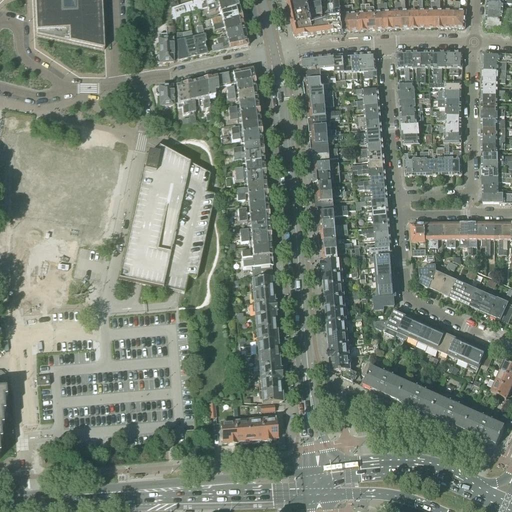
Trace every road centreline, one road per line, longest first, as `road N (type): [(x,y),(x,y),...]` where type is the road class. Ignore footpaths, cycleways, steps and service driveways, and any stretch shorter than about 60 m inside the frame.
road 1 (tertiary): [(309,408),(274,53)]
road 2 (residential): [(396,197),(471,195),(473,42)]
road 3 (residential): [(398,216),(408,297),(511,347)]
road 4 (residential): [(380,468),(364,441),(436,434),(487,457),(472,487)]
road 5 (secondary): [(0,508),(157,493)]
road 6 (residential): [(396,197),(384,43)]
road 7 (residential): [(124,87),(274,53)]
